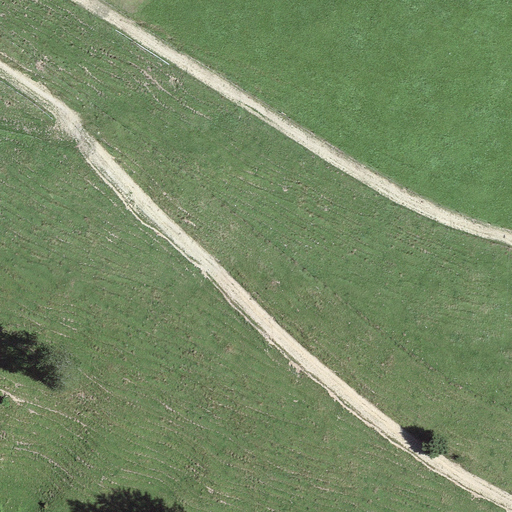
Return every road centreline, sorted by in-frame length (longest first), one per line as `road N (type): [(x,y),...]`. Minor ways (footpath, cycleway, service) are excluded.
road 1 (track): [(0,69),(281,340),(413,445),(511,499)]
road 2 (track): [(511,239),(377,184),(76,0)]
